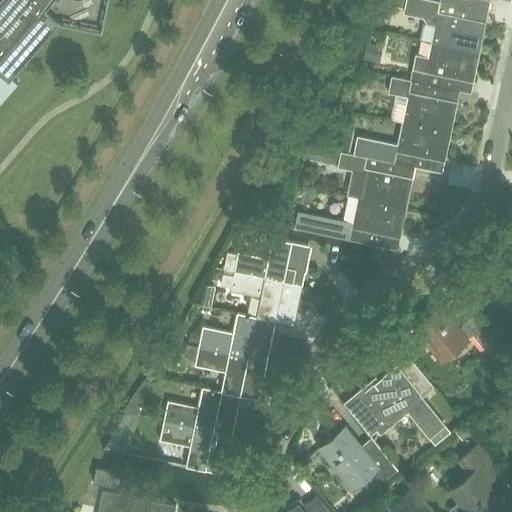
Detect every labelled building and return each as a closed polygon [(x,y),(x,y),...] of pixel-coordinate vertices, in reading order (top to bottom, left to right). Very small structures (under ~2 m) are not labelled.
[(107,0),(0,0),(0,101),(18,80),(11,74),(59,18),(102,27),(107,0)] [(462,4),(444,0),(391,0),(391,1),(409,5),(408,9),(432,14),(430,25),(425,23),(422,38),(436,41),(475,49),(482,19),(459,15),(462,4)] [(469,79),(475,49),(436,41),(433,57),(416,53),(411,78),(411,79),(433,83),(445,86),(447,74),(469,79)] [(380,61),(383,45),(373,43),(367,42),(364,58),(380,61)] [(411,79),(411,78),(391,74),(387,92),(412,97),(407,121),(446,129),(453,99),(431,94),(433,83),(411,79)] [(440,159),(446,129),(407,121),(402,149),(397,148),(398,142),(357,134),(353,152),(367,155),(389,159),(394,160),(394,161),(416,165),(418,154),(440,159)] [(321,149),(306,145),(304,154),(319,158),(321,149)] [(389,159),(367,155),(353,152),(341,149),(338,162),(357,165),(351,194),(363,197),(402,205),(408,175),(386,171),(389,159)] [(396,235),(402,205),(363,197),(357,225),(352,224),(353,222),(302,212),(299,227),(371,242),(374,230),(396,235)] [(305,255),(307,244),(310,245),(311,244),(273,236),(269,256),(238,250),(237,253),(228,251),(225,267),(226,268),(302,284),(308,256),(305,255)] [(302,284),(226,268),(225,267),(221,283),(231,285),(230,289),(260,295),(256,314),(256,315),(294,323),(294,322),(275,318),(278,307),(297,311),(302,284)] [(214,305),(218,285),(206,282),(202,302),(207,303),(214,305)] [(497,341),(474,314),(459,326),(441,304),(415,325),(442,359),(473,334),(487,350),(497,341)] [(256,315),(256,314),(238,311),(233,330),(203,324),(199,344),(267,358),(273,331),(254,327),(256,315)] [(200,333),(190,331),(188,341),(198,343),(200,333)] [(187,341),(184,355),(196,358),(199,344),(198,343),(188,341),(187,341)] [(267,358),(199,344),(196,358),(195,363),(225,370),(221,389),(222,390),(259,398),(259,397),(240,393),(243,382),(262,386),(267,358)] [(451,430),(445,423),(422,395),(434,385),(412,358),(400,368),(396,364),(354,398),(381,431),(408,409),(435,443),(451,430)] [(222,390),(221,389),(202,385),(198,405),(168,399),(164,418),(232,433),(238,405),(219,401),(222,390)] [(136,434),(140,416),(128,413),(117,430),(136,434)] [(227,460),(232,433),(164,418),(160,438),(190,444),(186,464),(224,472),(225,471),(206,467),(208,456),(227,460)] [(472,431),(464,422),(455,429),(463,439),(472,431)] [(372,490),(399,468),(372,435),(371,436),(377,443),(366,451),(345,426),(313,452),(314,453),(321,447),(353,487),(365,477),(373,487),(371,489),(372,490)] [(496,468),(477,445),(463,457),(474,470),(452,488),(465,504),(455,511),(492,511),(504,502),(484,477),(496,468)] [(94,480),(116,484),(119,470),(97,466),(94,480)] [(429,511),(433,510),(413,485),(388,505),(393,511),(429,511)] [(170,511),(172,502),(103,488),(97,511),(170,511)] [(331,511),(317,495),(303,507),(299,502),(286,511),(331,511)]
